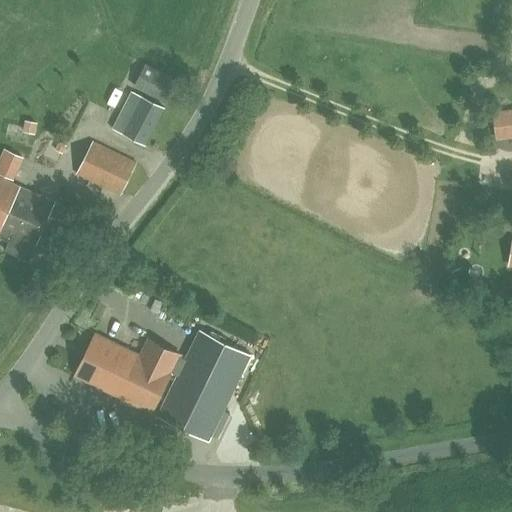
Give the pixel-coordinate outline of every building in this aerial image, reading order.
[(167,103),(179,80),(145,63),(134,86),(167,103)] [(146,145),(166,106),(131,90),(112,128),(146,145)] [(511,111),(494,113),(497,138),(511,136),(511,111)] [(120,196),(122,193),(138,162),(93,140),(76,174),(120,196)] [(63,153),(66,146),(59,143),(56,150),(63,153)] [(37,244),(56,201),(0,176),(0,237),(10,242),(6,250),(29,260),(36,244),(37,244)] [(208,439),(249,354),(202,331),(187,361),(180,375),(160,415),(208,439)] [(179,355),(149,340),(141,356),(96,334),(76,374),(152,411),(171,371),(180,375),(187,361),(178,357),(179,355)] [(86,419),(83,425),(93,429),(95,423),(86,419)]
